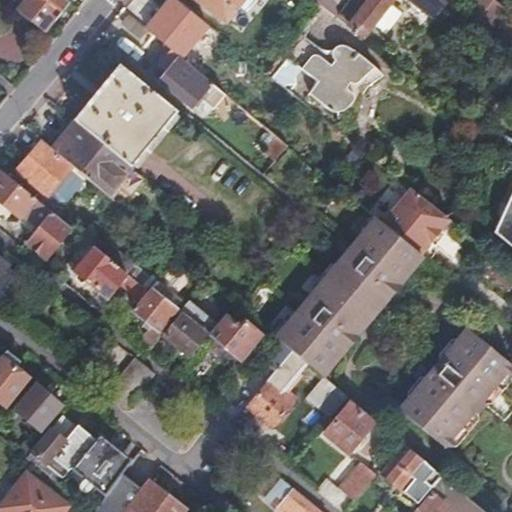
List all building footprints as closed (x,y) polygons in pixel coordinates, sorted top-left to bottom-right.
[(68,2),(65,0),(25,0),(22,5),(18,10),(44,30),(50,22),(38,12),(41,9),(54,19),(68,2)] [(178,0),(169,0),(146,30),(170,50),(180,57),(207,23),(178,0)] [(201,0),(226,19),(241,0),(201,0)] [(347,0),(338,11),(366,33),(392,0),(412,0),(434,17),(447,0),(347,0)] [(488,0),(464,0),(456,11),(480,29),(497,6),(488,0)] [(146,30),(122,10),(116,17),(140,37),(146,30)] [(311,55),(302,66),(318,80),(311,87),(312,92),(325,103),(333,108),(335,110),(337,110),(340,109),(344,106),(348,102),(353,98),(357,93),(360,91),(363,88),(368,85),(372,82),(374,80),(375,77),(374,74),(373,71),(363,63),(349,51),(347,51),(345,50),(343,49),(340,50),(338,53),(336,55),(337,57),(337,58),(330,64),(328,64),(327,62),(325,60),(323,58),(321,56),(318,55),(316,54),(313,54),(311,55)] [(216,87),(180,57),(170,50),(158,66),(168,74),(161,82),(191,107),(192,106),(197,110),(216,87)] [(282,58),(270,78),(287,89),(299,69),(282,58)] [(121,65),(75,120),(130,166),(177,111),(121,65)] [(224,94),(216,87),(197,110),(204,117),(224,94)] [(75,120),(52,148),(73,166),(86,177),(106,194),(130,166),(75,120)] [(288,146),(278,139),(268,152),(277,160),(288,146)] [(52,148),(42,140),(18,170),(48,196),(51,193),(73,166),(52,148)] [(73,166),(51,193),(60,201),(67,201),(86,177),(73,166)] [(51,211),(36,199),(1,171),(0,171),(0,200),(20,218),(18,221),(33,233),(40,225),(51,211)] [(388,229),(426,260),(456,225),(417,193),(388,229)] [(511,198),(509,204),(495,231),(511,244),(511,198)] [(70,226),(51,211),(40,225),(33,233),(26,242),(44,258),(70,226)] [(388,229),(377,220),(278,338),(279,340),(292,351),(294,352),(307,363),(327,380),(426,260),(388,229)] [(152,277),(135,263),(95,230),(87,240),(127,273),(132,277),(144,286),(152,277)] [(132,277),(127,273),(87,240),(83,245),(91,252),(75,272),(107,297),(119,283),(140,302),(149,291),(144,286),(132,277)] [(0,263),(0,305),(21,280),(0,263)] [(157,281),(152,277),(144,286),(149,291),(157,281)] [(153,326),(138,344),(147,351),(162,333),(159,330),(176,310),(175,309),(157,294),(164,286),(157,281),(149,291),(140,302),(134,310),(153,326)] [(164,286),(157,294),(175,309),(182,301),(164,286)] [(164,335),(190,357),(202,343),(218,324),(189,301),(178,314),(180,316),(164,335)] [(218,324),(202,343),(232,368),(260,335),(244,322),(240,326),(226,314),(218,324)] [(401,410),(448,451),(511,375),(511,367),(467,330),(401,410)] [(276,370),(292,351),(279,340),(263,360),(276,370)] [(8,351),(3,357),(15,367),(20,360),(8,351)] [(307,363),(294,352),(249,406),(273,425),(296,397),(285,389),(307,363)] [(15,367),(3,357),(0,360),(0,404),(2,406),(27,377),(15,367)] [(155,374),(137,359),(106,397),(124,412),(155,374)] [(322,420),(340,401),(317,380),(299,399),(322,420)] [(38,385),(18,408),(42,429),(62,405),(38,385)] [(349,403),(325,432),(350,452),(374,424),(349,403)] [(76,460),(91,442),(74,427),(73,428),(59,417),(24,457),(58,482),(76,460)] [(91,442),(76,460),(100,481),(120,457),(96,436),(91,442)] [(27,438),(16,451),(24,456),(34,444),(27,438)] [(437,482),(442,476),(405,445),(382,473),(404,491),(401,494),(414,505),(417,501),(419,503),(428,493),(437,482)] [(120,457),(100,481),(110,489),(121,474),(128,464),(120,457)] [(339,485),(355,499),(377,474),(361,460),(339,485)] [(25,473),(0,505),(0,507),(6,511),(61,511),(67,505),(25,473)] [(110,489),(101,501),(114,511),(183,511),(182,511),(185,508),(148,480),(141,489),(121,474),(110,489)] [(483,511),(459,491),(453,485),(442,476),(437,482),(428,493),(430,495),(415,511),(441,511),(442,511),(483,511)] [(323,511),(294,488),(277,508),(282,511),(323,511)]
